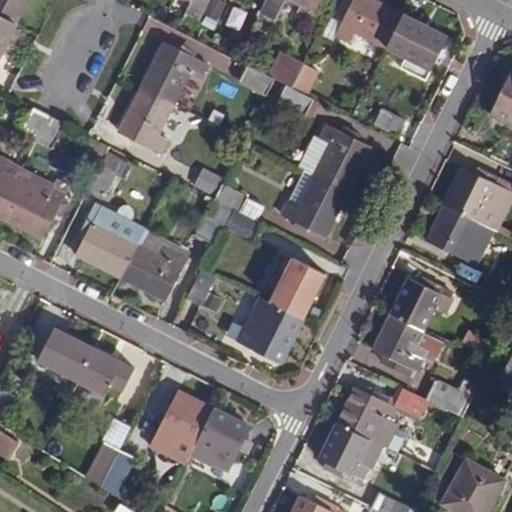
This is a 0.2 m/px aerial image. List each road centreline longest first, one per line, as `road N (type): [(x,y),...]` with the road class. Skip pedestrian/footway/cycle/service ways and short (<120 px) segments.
road 1 (residential): [(497,12),(304,409)]
road 2 (residential): [(304,409),(0,258)]
